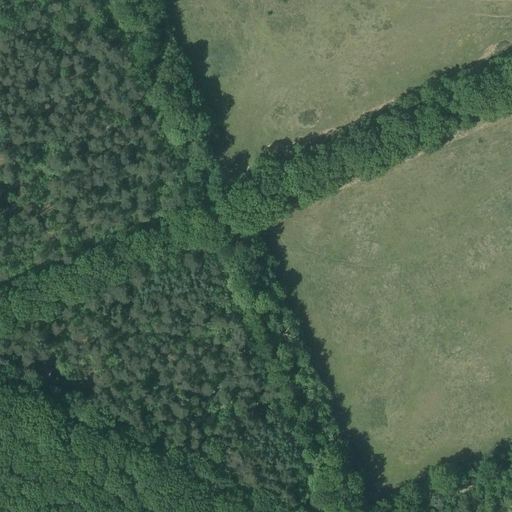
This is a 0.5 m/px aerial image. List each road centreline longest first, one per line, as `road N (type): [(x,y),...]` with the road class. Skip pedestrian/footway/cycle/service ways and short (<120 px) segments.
road 1 (track): [(333,511),(122,0)]
road 2 (unknown): [(0,353),(299,511)]
road 3 (track): [(232,511),(0,394)]
road 4 (track): [(209,209),(0,302)]
road 5 (track): [(394,511),(511,459)]
